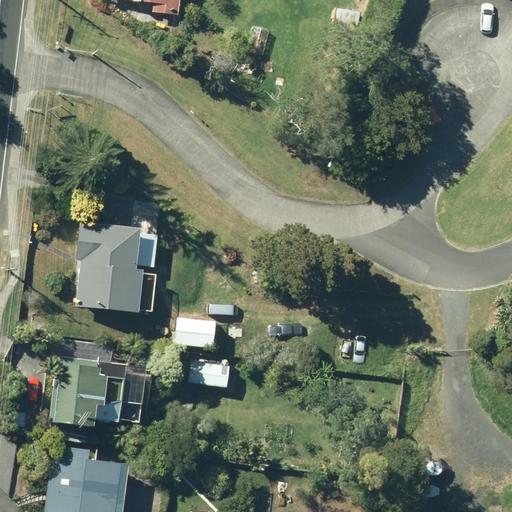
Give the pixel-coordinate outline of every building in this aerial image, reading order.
[(115,0),(116,3),(148,6),(146,16),(174,19),(176,0),(115,0)] [(329,38),(353,42),(358,14),(335,10),(329,38)] [(99,182),(108,186),(112,178),(103,174),(99,182)] [(154,234),(130,232),(130,227),(73,221),(70,260),(74,261),(69,305),(128,311),(133,266),(151,267),(154,234)] [(197,261),(206,263),(209,248),(201,246),(197,261)] [(168,343),(209,346),(211,320),(170,317),(168,343)] [(129,421),(136,372),(115,368),(115,362),(50,355),(42,420),(85,426),(86,418),(109,421),(109,418),(129,421)] [(184,382),(224,386),(226,365),(186,361),(184,382)] [(247,400),(259,402),(262,388),(250,385),(247,400)] [(114,511),(120,463),(83,458),(84,448),(46,443),(37,511),(114,511)]
